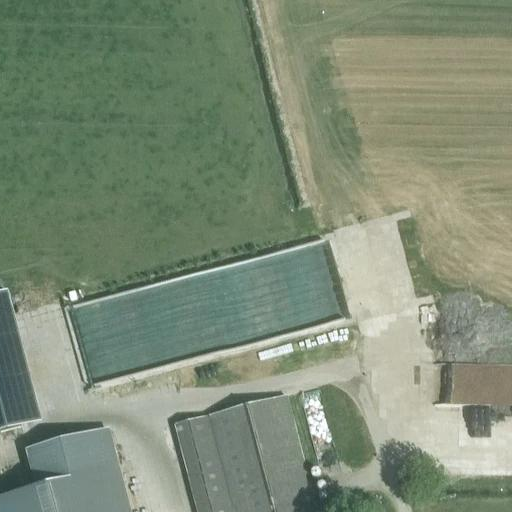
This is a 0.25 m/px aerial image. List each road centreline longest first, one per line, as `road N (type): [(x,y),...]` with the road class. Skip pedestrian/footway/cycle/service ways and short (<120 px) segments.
road 1 (track): [(355,366),(0,446)]
road 2 (track): [(299,149),(319,231),(341,235),(376,362),(355,366)]
road 3 (track): [(511,424),(408,356),(376,362)]
